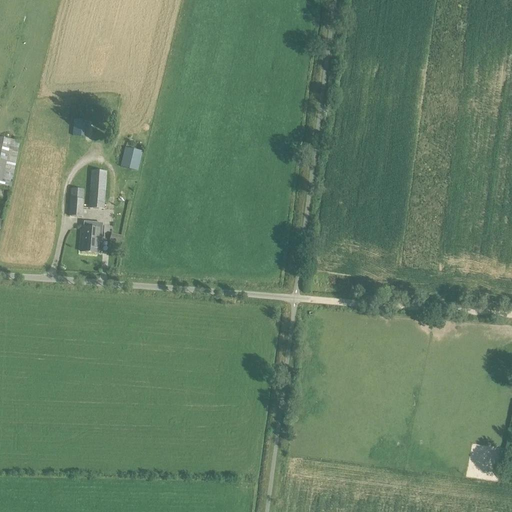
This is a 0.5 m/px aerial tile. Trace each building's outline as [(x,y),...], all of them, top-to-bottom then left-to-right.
[(0,187),(11,189),(12,183),(20,142),(0,138),(0,187)] [(143,153),(125,149),(121,168),(138,172),(143,153)] [(88,210),(104,210),(107,172),(91,171),(88,210)] [(71,190),(69,217),(83,218),(84,201),(83,201),(84,191),(71,190)] [(98,255),(100,235),(102,235),(102,225),(84,223),(83,228),(81,253),(98,255)] [(111,241),(121,244),(123,237),(113,235),(111,241)]
